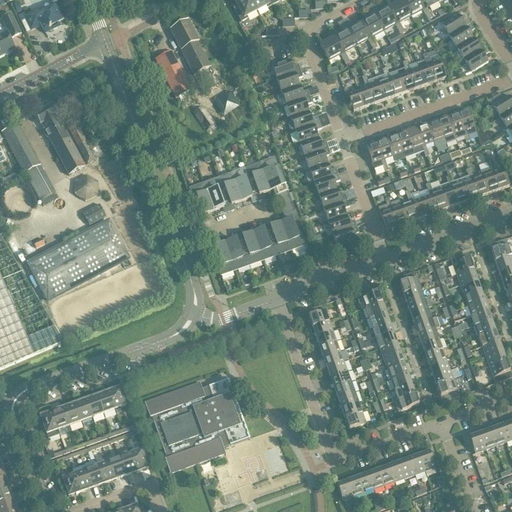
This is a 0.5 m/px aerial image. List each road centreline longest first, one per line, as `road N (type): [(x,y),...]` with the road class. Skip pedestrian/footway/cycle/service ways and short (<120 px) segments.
road 1 (tertiary): [(45,511),(11,415),(15,397),(180,333),(197,315)]
road 2 (residential): [(274,301),(332,461),(439,424)]
road 3 (tertiary): [(175,240),(105,43)]
road 4 (residential): [(341,146),(511,81)]
road 5 (residential): [(383,260),(511,214)]
road 6 (residential): [(383,260),(341,146)]
